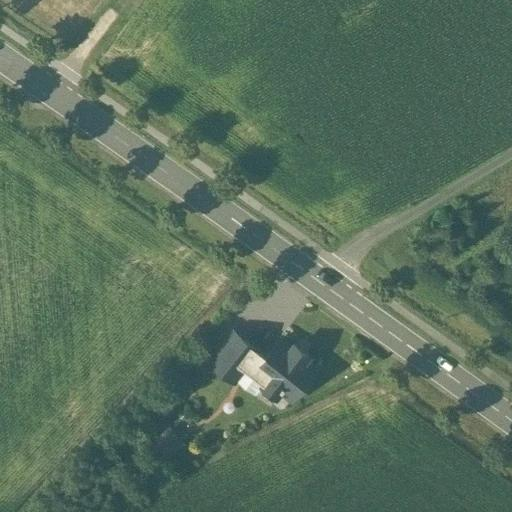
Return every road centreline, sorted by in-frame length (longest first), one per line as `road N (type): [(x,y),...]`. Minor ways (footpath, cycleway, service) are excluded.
road 1 (secondary): [(511,421),(0,55)]
road 2 (unknown): [(325,289),(213,436)]
